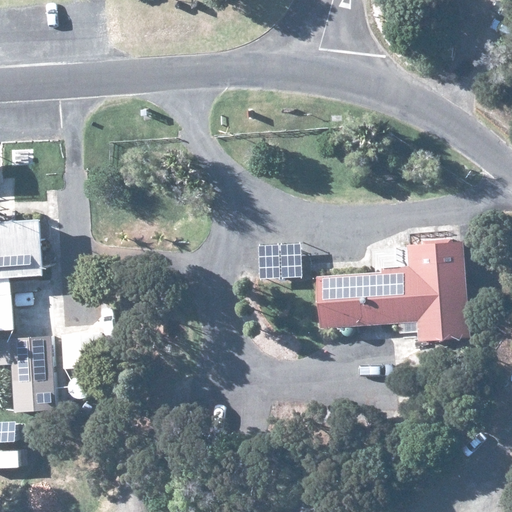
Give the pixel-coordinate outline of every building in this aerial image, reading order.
[(342,184),(344,193),(352,192),(351,183),(342,184)] [(0,276),(47,274),(43,218),(0,220),(0,276)] [(473,336),(467,240),(410,244),(411,265),(384,267),(384,271),(320,275),(323,327),(402,322),(402,333),(420,332),(420,340),(473,336)] [(0,331),(53,328),(50,279),(0,281),(0,331)] [(65,335),(67,370),(106,368),(104,334),(65,335)] [(13,338),(15,381),(17,411),(59,410),(55,336),(13,338)]
